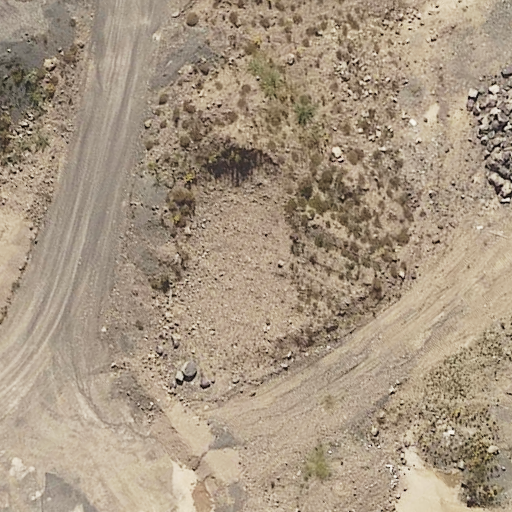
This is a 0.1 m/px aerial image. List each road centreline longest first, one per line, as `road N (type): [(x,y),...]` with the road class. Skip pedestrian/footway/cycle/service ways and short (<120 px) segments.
road 1 (track): [(18,361),(84,435),(183,462),(295,416),(511,249)]
road 2 (track): [(0,372),(18,361),(76,243),(134,0)]
